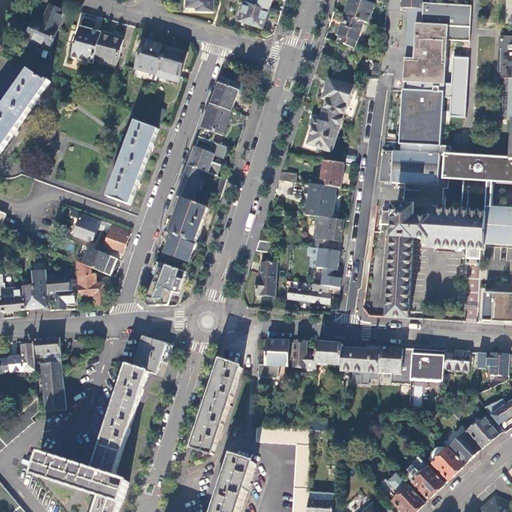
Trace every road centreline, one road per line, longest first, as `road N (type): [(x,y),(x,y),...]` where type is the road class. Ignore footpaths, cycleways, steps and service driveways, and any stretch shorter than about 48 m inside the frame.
road 1 (residential): [(221,41),(121,318)]
road 2 (tertiary): [(291,60),(208,320)]
road 3 (residential): [(348,330),(376,82)]
road 4 (tertiary): [(208,320),(147,511)]
road 5 (residential): [(348,330),(511,341)]
road 6 (residential): [(208,320),(348,330)]
road 7 (residential): [(0,328),(121,318)]
